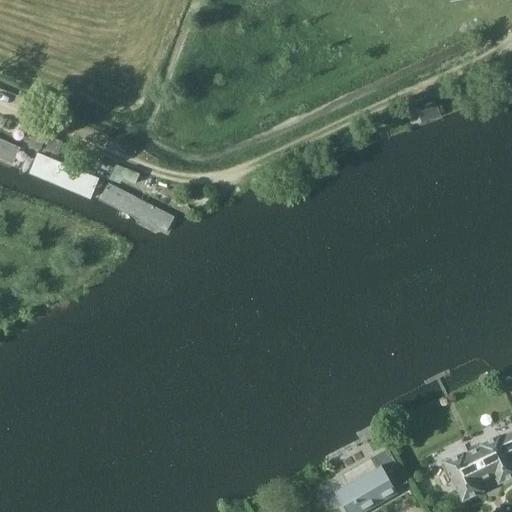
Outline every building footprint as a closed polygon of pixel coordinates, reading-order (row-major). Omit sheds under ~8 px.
[(47,136),(35,131),(29,144),(42,150),(47,136)] [(351,132),(338,137),(344,151),(357,146),(351,132)] [(438,136),(372,167),(383,190),(449,159),(438,136)] [(36,151),(0,137),(0,163),(27,174),(36,151)] [(50,138),(45,151),(57,156),(63,143),(50,138)] [(111,184),(41,156),(32,178),(102,207),(111,184)] [(137,173),(125,167),(122,174),(134,180),(137,173)] [(198,216),(118,185),(109,208),(191,238),(198,216)] [(511,433),(501,439),(500,436),(480,446),(482,448),(465,456),(464,454),(444,463),(463,501),(483,492),(478,483),(495,476),(499,484),(511,477),(511,460),(511,459),(511,433)] [(401,474),(387,450),(370,460),(376,470),(331,494),(343,511),(365,511),(396,494),(389,481),(401,474)]
